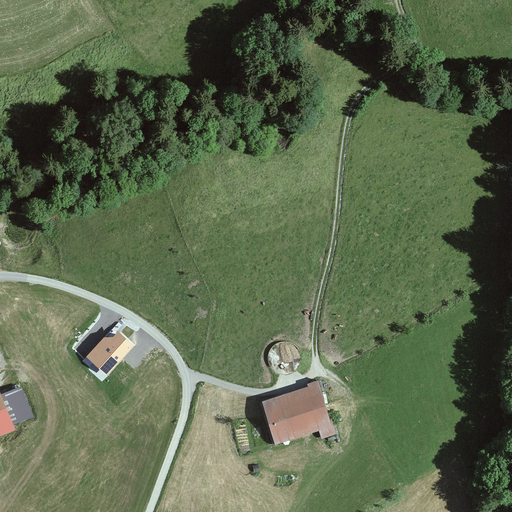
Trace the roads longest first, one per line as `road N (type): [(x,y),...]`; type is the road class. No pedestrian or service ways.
road 1 (track): [(399,0),(407,56),(354,107),(308,380)]
road 2 (unclassified): [(0,276),(53,283),(114,307),(178,359),(186,401),(150,511)]
